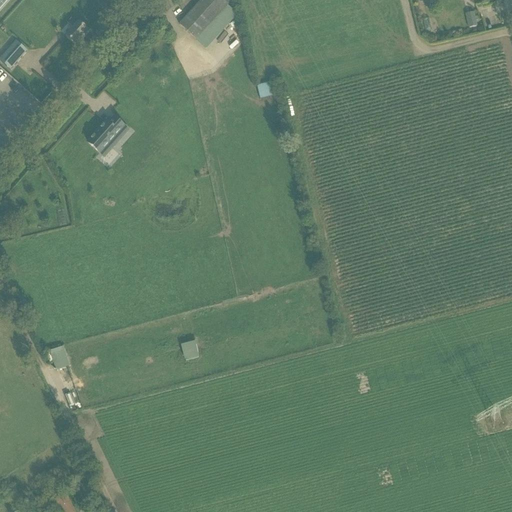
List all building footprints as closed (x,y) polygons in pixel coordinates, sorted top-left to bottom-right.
[(0,0),(0,11),(9,0),(0,0)] [(228,7),(229,6),(222,0),(202,0),(180,26),(197,41),(228,7)] [(77,47),(90,33),(73,17),(60,32),(77,47)] [(475,20),(468,22),(470,29),(477,27),(475,20)] [(15,43),(0,59),(0,62),(10,71),(26,53),(15,43)] [(88,144),(100,155),(109,145),(113,148),(128,132),(114,119),(109,126),(107,124),(88,144)] [(17,220),(10,210),(0,216),(0,229),(1,231),(17,220)] [(197,348),(195,342),(181,346),(185,362),(200,358),(197,348)] [(49,352),(53,364),(55,370),(56,372),(65,369),(62,359),(67,358),(63,348),(49,352)] [(74,511),(67,496),(45,506),(48,511),(74,511)]
